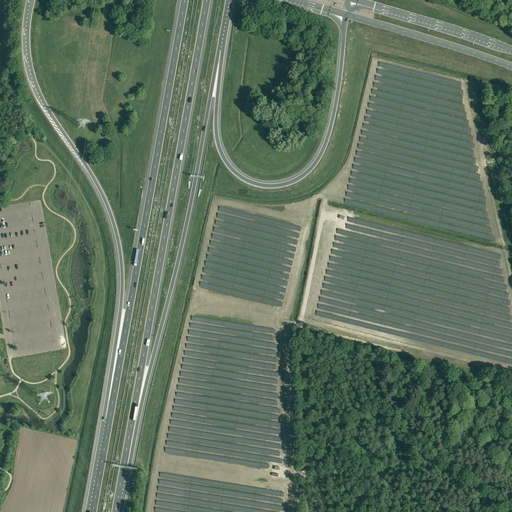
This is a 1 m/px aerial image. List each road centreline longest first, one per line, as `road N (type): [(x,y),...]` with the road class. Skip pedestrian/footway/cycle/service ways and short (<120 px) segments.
road 1 (motorway): [(122,470),(207,0)]
road 2 (motorway): [(32,0),(27,44),(37,88),(104,198),(118,245),(108,424)]
road 3 (motorway): [(122,470),(184,242),(219,49)]
road 4 (motorway): [(184,0),(108,424)]
road 5 (motorway): [(345,15),(326,141),(283,186),(248,184),(222,162),(213,121),(219,49)]
road 6 (track): [(312,254),(297,337),(308,511)]
road 7 (track): [(511,508),(445,471),(366,407),(342,414),(338,436)]
road 8 (primary): [(345,15),(511,66)]
road 9 (primary): [(511,50),(354,0)]
